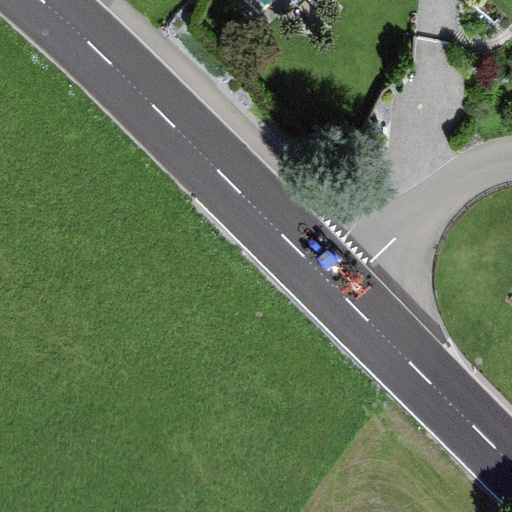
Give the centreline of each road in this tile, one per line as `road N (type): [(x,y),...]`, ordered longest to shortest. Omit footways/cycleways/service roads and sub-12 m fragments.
road 1 (secondary): [(341,289),(39,0)]
road 2 (secondary): [(511,461),(341,289)]
road 3 (residential): [(511,165),(462,183),(341,289)]
